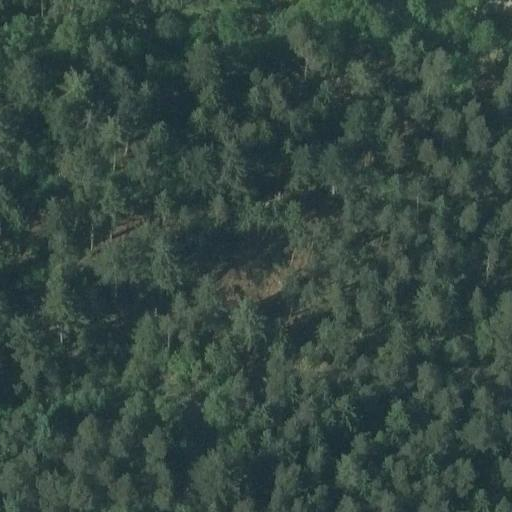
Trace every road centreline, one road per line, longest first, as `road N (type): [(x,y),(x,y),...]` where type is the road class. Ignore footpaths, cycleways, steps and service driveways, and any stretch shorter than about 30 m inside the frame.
road 1 (track): [(511,3),(0,44)]
road 2 (track): [(226,399),(260,388),(511,367)]
road 3 (track): [(0,421),(226,399)]
road 4 (track): [(226,399),(198,445),(185,511)]
